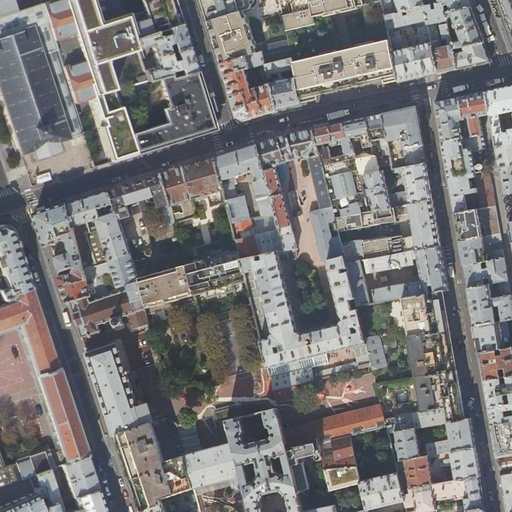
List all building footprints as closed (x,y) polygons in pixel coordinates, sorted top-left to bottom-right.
[(0,0),(0,90),(21,154),(31,150),(34,159),(63,150),(60,142),(71,139),(70,137),(83,133),(73,102),(57,52),(60,51),(45,2),(41,4),(17,11),(13,0),(0,0)] [(73,102),(93,96),(100,119),(102,118),(104,125),(100,126),(111,161),(136,154),(115,91),(147,81),(144,70),(141,60),(140,56),(138,50),(137,49),(134,38),(156,31),(168,28),(182,23),(175,0),(136,0),(142,17),(130,20),(128,13),(100,22),(93,0),(13,0),(17,11),(41,4),(39,0),(51,0),(45,2),(60,51),(57,52),(73,102)] [(201,0),(202,2),(208,21),(239,11),(235,0),(230,2),(217,6),(215,0),(201,0)] [(309,0),(311,8),(281,14),(287,38),(292,59),(300,97),(383,78),(384,80),(389,79),(388,77),(398,75),(385,16),(381,0),(309,0)] [(389,0),(381,0),(385,16),(393,14),(389,0)] [(423,0),(395,0),(401,12),(424,7),(425,6),(423,0)] [(468,0),(428,0),(430,3),(433,3),(433,4),(443,2),(445,12),(472,7),(468,0)] [(511,0),(499,0),(501,3),(508,22),(511,32),(511,0)] [(453,49),(452,44),(448,24),(440,26),(443,40),(439,41),(436,26),(436,25),(438,23),(439,23),(447,21),(445,12),(443,2),(433,4),(425,6),(424,7),(438,73),(438,74),(448,72),(457,70),(454,55),(453,49)] [(424,7),(401,12),(393,14),(385,16),(398,75),(399,82),(419,78),(438,73),(424,7)] [(477,21),(472,7),(445,12),(447,21),(448,22),(450,22),(452,30),(457,28),(458,31),(455,32),(456,35),(459,34),(460,38),(454,39),(455,44),(452,44),(453,49),(457,48),(485,42),(477,21)] [(239,11),(208,21),(221,64),(253,54),(240,10),(239,11)] [(186,35),(182,23),(168,28),(170,34),(168,34),(167,32),(162,33),(163,36),(160,37),(158,36),(156,31),(134,38),(137,49),(151,45),(154,55),(163,52),(164,54),(189,46),(186,35)] [(492,62),(485,42),(457,48),(459,54),(454,55),(457,70),(473,66),(492,62)] [(193,58),(189,46),(164,54),(163,52),(154,55),(157,66),(144,70),(147,81),(170,74),(169,71),(174,70),(175,72),(179,71),(178,69),(180,68),(182,75),(197,70),(193,58)] [(266,65),(262,51),(253,54),(221,64),(227,83),(238,117),(244,120),(260,116),(277,110),(266,65)] [(292,59),(266,65),(277,110),(289,108),(302,105),(300,97),(292,59)] [(210,131),(213,124),(206,100),(201,83),(197,70),(182,75),(173,77),(171,74),(170,74),(147,81),(115,91),(136,154),(153,148),(195,136),(210,131)] [(486,92),(491,115),(490,115),(496,147),(511,143),(511,86),(498,89),(486,92)] [(476,94),(480,117),(484,116),(490,115),(491,115),(486,92),(480,93),(476,94)] [(483,135),(480,117),(476,94),(473,95),(460,97),(464,119),(467,135),(468,138),(483,135)] [(464,119),(460,97),(448,100),(436,102),(441,130),(443,142),(468,138),(467,135),(462,136),(460,123),(461,122),(461,121),(462,120),(464,119)] [(421,127),(417,106),(401,110),(382,114),(388,141),(403,138),(408,166),(427,163),(425,153),(421,127)] [(374,116),(366,118),(372,146),(372,147),(377,146),(376,140),(382,139),(383,145),(382,145),(383,151),(378,151),(378,150),(373,150),(375,160),(377,172),(383,171),(393,169),(388,141),(382,114),(374,116)] [(354,120),(344,122),(347,139),(352,138),(358,137),(362,136),(365,148),(372,146),(366,118),(354,120)] [(347,139),(344,122),(331,125),(314,129),(320,155),(333,207),(335,218),(346,216),(345,210),(344,210),(343,204),(345,204),(349,215),(369,212),(366,197),(361,175),(358,163),(352,138),(347,139)] [(285,135),(257,144),(265,171),(277,168),(281,187),(284,186),(286,180),(282,163),(304,156),(308,158),(320,155),(314,129),(288,134),(285,135)] [(486,152),(483,135),(468,138),(443,142),(446,160),(449,179),(477,173),(474,155),(486,152)] [(364,160),(358,137),(352,138),(358,163),(366,162),(364,160)] [(408,166),(403,138),(388,141),(393,169),(398,168),(408,166)] [(511,143),(496,147),(499,168),(511,165),(511,143)] [(257,144),(237,150),(215,157),(227,202),(239,250),(239,251),(242,260),(279,252),(285,250),(281,236),(265,171),(257,144)] [(333,207),(320,155),(308,158),(320,209),(321,210),(333,207)] [(227,202),(215,157),(203,161),(185,167),(194,198),(210,193),(213,192),(217,205),(227,202)] [(375,160),(366,162),(358,163),(361,175),(366,174),(377,172),(375,160)] [(430,183),(427,163),(408,166),(398,168),(399,174),(404,173),(406,185),(404,186),(405,189),(407,189),(407,191),(410,204),(419,203),(433,200),(430,183)] [(511,175),(511,181),(502,183),(504,194),(511,192),(511,165),(499,168),(501,177),(511,175)] [(199,217),(185,167),(185,166),(174,169),(161,173),(162,174),(171,205),(182,202),(185,212),(180,213),(180,212),(173,213),(176,224),(199,217)] [(293,232),(281,187),(277,168),(265,171),(281,236),(293,232)] [(388,195),(383,171),(377,172),(366,174),(370,189),(368,189),(370,196),(366,197),(369,212),(394,207),(408,205),(410,204),(407,191),(388,195)] [(453,202),(455,213),(496,207),(490,171),(477,173),(449,179),(451,188),(453,202)] [(133,183),(109,190),(116,213),(96,219),(96,220),(110,261),(131,255),(120,220),(130,216),(127,205),(139,201),(156,196),(159,207),(160,207),(166,228),(177,225),(176,224),(173,213),(162,174),(139,181),(133,183)] [(85,198),(67,204),(81,256),(81,259),(83,266),(84,269),(94,266),(94,263),(96,263),(87,233),(90,232),(87,223),(96,220),(96,219),(116,213),(109,190),(85,198)] [(435,212),(433,200),(419,203),(425,235),(414,236),(417,250),(441,245),(438,229),(435,212)] [(81,256),(67,204),(67,203),(53,208),(35,214),(34,215),(39,230),(45,247),(52,247),(56,246),(55,243),(64,240),(68,242),(67,243),(69,252),(55,256),(56,261),(60,272),(75,267),(75,268),(83,266),(81,259),(76,260),(75,254),(77,254),(77,257),(81,256)] [(413,233),(408,205),(394,207),(397,221),(396,221),(398,234),(399,233),(399,234),(402,233),(403,235),(413,233)] [(335,218),(333,207),(321,210),(320,209),(310,212),(323,262),(327,260),(337,258),(332,239),(340,237),(339,231),(335,218)] [(396,221),(397,221),(394,207),(369,212),(349,215),(346,216),(335,218),(339,231),(396,221)] [(496,207),(455,213),(457,223),(460,241),(482,237),(481,227),(484,226),(486,233),(483,233),(483,237),(501,234),(496,207)] [(0,225),(0,266),(7,287),(2,288),(0,281),(0,293),(1,297),(10,294),(31,288),(20,254),(12,230),(1,225),(0,225)] [(297,248),(293,232),(281,236),(285,250),(285,251),(296,248),(297,248)] [(414,236),(413,233),(403,235),(402,233),(399,234),(399,233),(398,234),(361,240),(365,259),(417,250),(414,236)] [(501,234),(483,237),(482,237),(460,241),(462,252),(464,265),(482,262),(488,261),(505,258),(503,249),(490,251),(489,254),(489,258),(486,258),(484,249),(486,249),(486,246),(484,246),(483,240),(489,239),(489,244),(502,242),(501,234)] [(342,244),(340,237),(332,239),(337,258),(327,260),(327,261),(342,320),(340,324),(303,334),(299,331),(282,263),(279,252),(242,260),(246,277),(268,368),(327,354),(354,347),(367,344),(365,339),(357,306),(346,263),(342,244)] [(365,259),(361,240),(342,244),(346,263),(360,260),(365,259)] [(199,255),(222,249),(221,243),(197,250),(199,255)] [(441,245),(417,250),(418,261),(422,281),(424,294),(430,293),(428,285),(430,286),(431,287),(432,286),(433,285),(434,292),(443,291),(449,290),(445,266),(441,245)] [(298,256),(296,248),(285,251),(285,250),(279,252),(282,263),(296,260),(298,256)] [(246,277),(242,260),(239,251),(239,250),(225,255),(223,249),(222,249),(199,255),(200,261),(188,265),(194,291),(208,288),(209,294),(236,286),(234,280),(246,277)] [(417,250),(365,259),(368,273),(414,264),(414,262),(418,261),(417,250)] [(505,258),(488,261),(489,267),(485,267),(486,269),(483,270),(482,262),(464,265),(466,274),(468,288),(490,284),(498,283),(509,281),(505,258)] [(371,304),(360,260),(346,263),(357,306),(371,304)] [(84,269),(83,266),(75,268),(72,273),(58,278),(60,284),(66,303),(70,302),(89,297),(108,291),(99,265),(94,266),(84,269)] [(139,279),(139,282),(147,309),(148,316),(197,302),(194,291),(188,265),(139,279)] [(376,303),(424,294),(422,281),(373,290),(376,303)] [(511,299),(509,281),(498,283),(498,286),(495,287),(496,291),(499,290),(500,297),(492,298),(490,284),(468,288),(470,300),(475,326),(511,319),(511,299)] [(90,300),(89,297),(70,302),(75,318),(82,337),(90,335),(91,336),(92,336),(91,334),(100,331),(100,333),(102,333),(101,331),(102,331),(102,329),(101,330),(99,325),(105,323),(106,324),(107,324),(106,322),(113,320),(115,326),(114,326),(115,328),(116,328),(116,327),(125,324),(124,322),(123,323),(121,317),(128,315),(128,317),(130,316),(130,315),(135,313),(136,314),(137,313),(137,312),(147,309),(139,282),(127,285),(128,290),(92,302),(91,300),(90,300)] [(0,330),(19,323),(62,450),(55,452),(54,449),(51,450),(50,449),(15,461),(21,479),(35,475),(56,467),(61,465),(87,456),(74,416),(45,329),(31,288),(10,294),(11,300),(12,301),(10,302),(9,303),(4,304),(0,305),(0,330)] [(446,309),(443,291),(434,292),(430,293),(424,294),(376,303),(371,304),(357,306),(365,339),(395,333),(402,332),(404,332),(406,346),(405,352),(408,369),(416,367),(418,377),(457,370),(454,354),(450,333),(446,309)] [(511,319),(475,326),(475,331),(476,333),(479,353),(505,348),(501,326),(504,326),(506,340),(511,339),(511,319)] [(395,333),(365,339),(367,344),(372,366),(374,373),(379,372),(379,368),(385,367),(382,346),(383,349),(395,347),(397,345),(395,333)] [(114,436),(146,425),(119,343),(87,353),(89,358),(99,391),(108,417),(114,436)] [(372,366),(367,344),(354,347),(358,362),(359,369),(372,366)] [(511,347),(505,348),(479,353),(481,365),(484,380),(500,377),(499,369),(505,368),(506,372),(503,373),(504,377),(507,376),(511,375),(511,347)] [(329,363),(327,354),(268,368),(271,378),(311,367),(329,363)] [(358,362),(350,364),(351,371),(359,369),(358,362)] [(350,364),(329,369),(331,376),(351,371),(350,364)] [(311,367),(271,378),(271,379),(274,391),(289,387),(315,380),(311,367)] [(320,379),(329,377),(327,370),(321,371),(319,375),(320,379)] [(457,370),(418,377),(377,384),(382,405),(386,419),(446,408),(449,422),(466,419),(464,407),(458,370),(457,371),(457,370)] [(511,375),(507,376),(508,386),(503,387),(501,377),(500,377),(484,380),(486,392),(489,408),(506,405),(504,395),(510,394),(511,404),(511,403),(511,375)] [(289,387),(274,391),(273,391),(277,404),(292,400),(289,387)] [(511,421),(511,403),(511,404),(506,405),(489,408),(490,414),(492,425),(511,421)] [(386,419),(382,405),(308,423),(309,425),(284,430),(287,445),(318,439),(319,443),(332,440),(351,435),(387,426),(386,419)] [(273,433),(270,438),(250,443),(247,440),(245,440),(244,436),(247,433),(242,417),(227,421),(228,422),(230,431),(233,443),(242,476),(244,485),(251,511),(304,511),(299,493),(287,445),(284,430),(278,408),(264,412),(268,427),(272,429),(273,433)] [(449,423),(449,422),(446,408),(386,419),(387,426),(389,434),(396,433),(415,429),(449,423)] [(471,418),(466,419),(449,422),(449,423),(450,434),(453,451),(476,447),(474,433),(471,418)] [(511,421),(492,425),(494,440),(498,458),(511,455),(511,421)] [(152,423),(146,425),(114,436),(125,470),(136,502),(139,511),(163,504),(161,499),(194,488),(186,456),(164,462),(152,423)] [(421,457),(415,429),(396,433),(397,441),(398,450),(399,450),(401,460),(405,460),(421,457)] [(451,451),(453,451),(450,434),(448,434),(449,439),(427,444),(429,455),(451,451)] [(357,467),(351,435),(332,440),(334,449),(321,452),(322,454),(326,469),(341,468),(345,468),(357,467)] [(321,452),(319,443),(318,439),(287,445),(299,493),(303,492),(303,491),(309,489),(302,463),(299,464),(298,458),(322,454),(321,452)] [(186,455),(186,456),(194,488),(195,489),(229,480),(242,476),(233,443),(230,444),(186,455)] [(479,462),(476,447),(453,451),(451,451),(453,458),(444,460),(445,463),(442,464),(442,467),(454,465),(456,480),(464,479),(481,476),(479,462)] [(511,511),(511,455),(498,458),(501,478),(506,511),(511,511)] [(91,469),(87,456),(61,465),(63,470),(60,471),(61,474),(64,473),(72,497),(98,489),(91,469)] [(428,456),(421,457),(405,460),(410,488),(432,484),(428,456)] [(0,487),(16,482),(11,467),(14,466),(13,463),(3,467),(0,459),(0,487)] [(57,470),(56,467),(35,475),(38,486),(33,488),(35,492),(37,499),(45,497),(47,505),(59,501),(60,501),(50,472),(57,470)] [(357,467),(345,468),(346,475),(344,474),(340,475),(339,471),(342,471),(341,468),(326,469),(325,470),(331,492),(361,484),(361,481),(357,467)] [(399,472),(361,481),(361,484),(368,510),(406,501),(403,489),(399,472)] [(244,485),(242,476),(229,480),(232,488),(244,485)] [(481,476),(464,479),(468,496),(466,497),(465,498),(466,504),(467,511),(487,511),(485,497),(481,476)] [(464,479),(456,480),(432,484),(410,488),(403,489),(406,501),(408,511),(424,511),(437,510),(437,509),(466,504),(465,498),(466,497),(468,496),(464,479)] [(105,511),(100,497),(98,489),(72,497),(62,500),(63,504),(67,503),(66,502),(69,501),(72,506),(75,504),(76,509),(65,511),(62,511),(59,501),(47,505),(40,507),(42,511),(105,511)] [(37,499),(35,492),(0,506),(0,511),(42,511),(40,507),(37,499)] [(170,502),(163,504),(139,511),(165,511),(164,506),(171,504),(170,502)]
